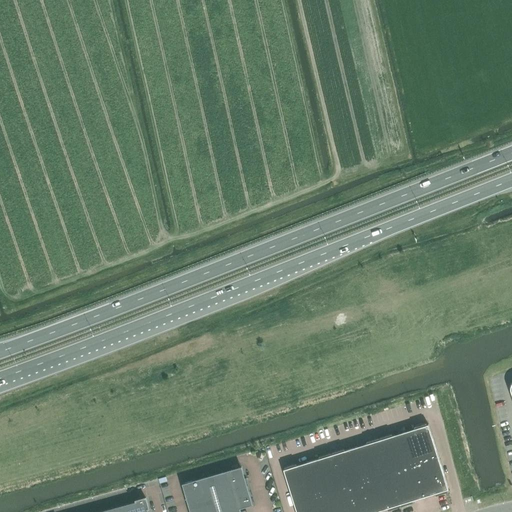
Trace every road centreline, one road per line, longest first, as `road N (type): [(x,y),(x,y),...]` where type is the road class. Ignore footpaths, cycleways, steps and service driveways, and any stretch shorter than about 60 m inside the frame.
road 1 (trunk): [(511,153),(0,353)]
road 2 (trunk): [(0,379),(511,180)]
road 3 (unknown): [(288,511),(275,471),(281,457),(421,414),(439,422),(461,511)]
